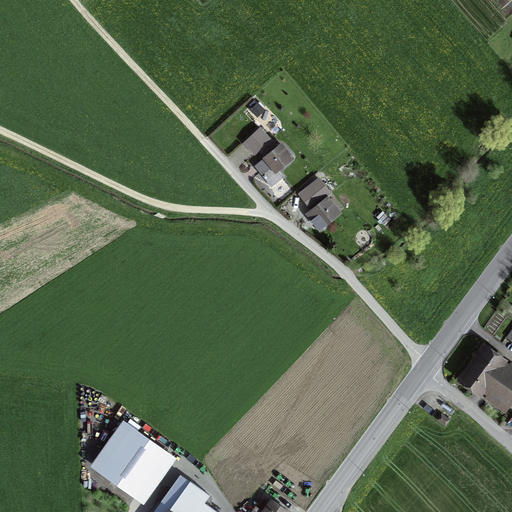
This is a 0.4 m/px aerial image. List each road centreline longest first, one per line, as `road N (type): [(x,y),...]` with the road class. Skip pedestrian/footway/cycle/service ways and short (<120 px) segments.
road 1 (residential): [(424,366),(336,266),(266,211),(202,141)]
road 2 (track): [(71,0),(202,141)]
road 3 (secondary): [(424,366),(318,511)]
road 4 (secondary): [(511,247),(424,366)]
road 5 (residential): [(511,448),(424,366)]
